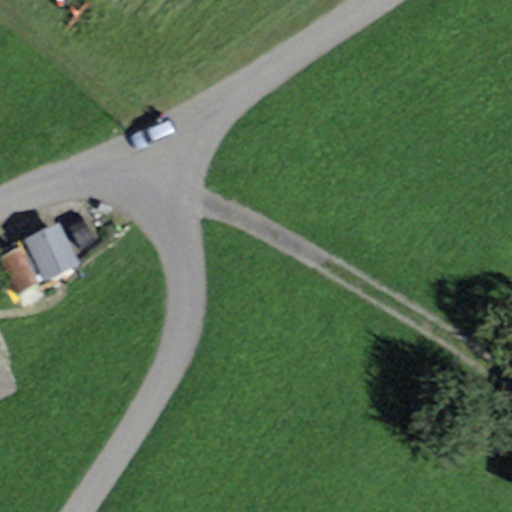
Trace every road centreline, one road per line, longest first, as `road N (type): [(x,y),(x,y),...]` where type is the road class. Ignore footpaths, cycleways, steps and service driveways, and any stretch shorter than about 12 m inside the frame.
road 1 (residential): [(152,132),(183,241),(185,315),(152,409),(83,511)]
road 2 (track): [(491,373),(279,235),(172,197)]
road 3 (unclassified): [(152,132),(378,0)]
road 4 (unclassified): [(0,207),(152,132)]
